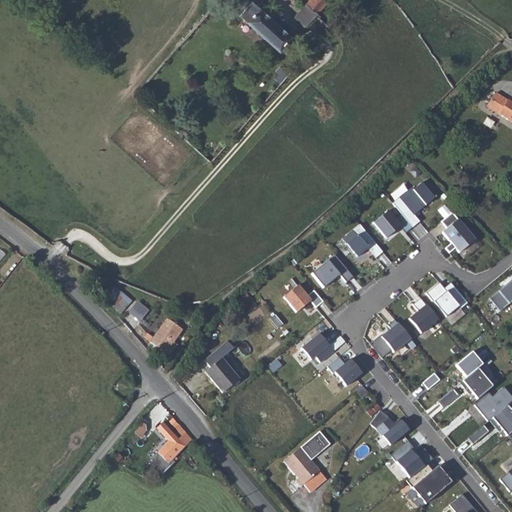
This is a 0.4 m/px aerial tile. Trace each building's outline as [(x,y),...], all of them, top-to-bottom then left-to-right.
[(292,36),(250,0),(238,16),(279,50),(292,36)] [(307,0),(294,15),(304,26),(312,18),(324,5),(328,0),(307,0)] [(331,9),(341,0),(332,0),(327,5),(331,9)] [(511,103),(494,93),(486,107),(511,122),(511,103)] [(410,189),(392,205),(412,228),(419,222),(413,215),(433,199),(420,183),(412,191),(410,189)] [(371,223),(386,209),(381,204),(366,217),(371,223)] [(386,212),(373,224),(385,239),(399,227),(386,212)] [(474,241),(451,213),(440,223),(446,229),(441,233),(458,254),(474,241)] [(382,253),(359,225),(341,240),(357,258),(368,249),(375,258),(382,253)] [(352,277),(334,255),(311,274),(323,289),(339,275),(346,283),(352,277)] [(511,279),(488,299),(499,312),(511,301),(511,279)] [(460,309),(468,303),(451,283),(444,289),(439,283),(426,294),(446,317),(458,307),(460,309)] [(323,302),(314,291),(307,296),(298,285),(283,297),(296,313),(310,301),(316,308),(323,302)] [(119,288),(108,301),(120,313),(132,300),(119,288)] [(438,320),(420,298),(413,305),(418,311),(409,319),(421,334),(438,320)] [(128,311),(140,321),(149,309),(137,300),(128,311)] [(275,317),(271,321),(278,329),(282,325),(275,317)] [(410,339),(394,320),(388,326),(390,329),(381,337),(394,353),(410,339)] [(182,332),(167,322),(153,339),(168,350),(182,332)] [(319,334),(301,349),(310,361),(315,357),(320,363),(333,352),(319,334)] [(211,366),(206,371),(224,393),(240,379),(222,358),(233,348),(227,341),(205,360),(211,366)] [(456,366),(466,378),(482,364),(473,353),(456,366)] [(338,358),(327,367),(333,374),(334,373),(346,387),(361,374),(350,360),(344,365),(338,358)] [(476,369),(461,382),(475,400),(491,387),(476,369)] [(440,380),(434,373),(422,383),(428,390),(440,380)] [(497,383),(471,405),(486,422),(511,401),(497,383)] [(452,390),(437,402),(442,409),(457,397),(452,390)] [(132,428),(142,439),(164,419),(163,418),(169,412),(160,402),(132,428)] [(511,405),(511,404),(492,420),(505,436),(511,431),(511,405)] [(389,447),(407,431),(398,420),(392,425),(386,417),(378,413),(368,427),(374,430),(389,447)] [(156,453),(168,464),(192,440),(181,427),(177,431),(181,435),(178,439),(162,423),(156,429),(168,441),(156,453)] [(484,426),(468,439),(474,446),(489,433),(484,426)] [(322,430),(286,461),(300,478),(298,480),(303,486),(306,484),(313,492),(329,478),(322,470),(313,459),(332,443),(322,430)] [(407,441),(389,457),(408,480),(427,464),(432,459),(424,449),(415,456),(410,450),(413,447),(407,441)] [(408,480),(406,481),(425,504),(451,482),(438,465),(432,470),(427,464),(408,480)] [(511,468),(499,479),(509,492),(511,489),(511,468)] [(476,511),(459,491),(446,502),(453,510),(450,511),(476,511)]
